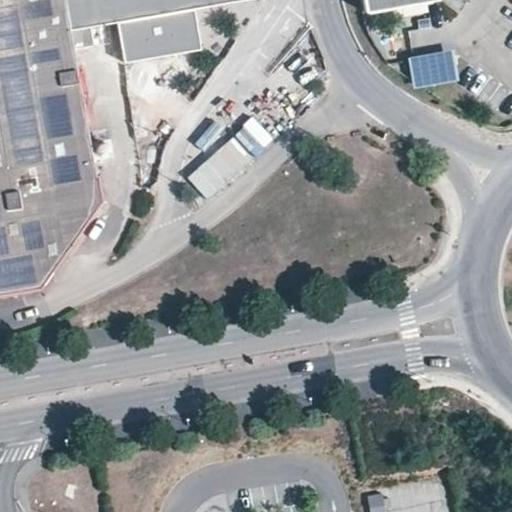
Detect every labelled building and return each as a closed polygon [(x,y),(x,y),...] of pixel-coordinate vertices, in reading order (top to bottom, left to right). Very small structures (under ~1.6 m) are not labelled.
[(0,0),(0,297),(41,290),(104,201),(99,175),(94,176),(92,164),(72,48),(92,45),(88,26),(115,21),(122,62),(199,49),(192,8),(239,0),(0,0)] [(361,0),(363,11),(426,0),(361,0)] [(412,64),(417,89),(457,82),(451,56),(412,64)] [(253,159),(234,138),(188,179),(208,200),(253,159)] [(100,159),(102,161),(104,162),(106,163),(108,163),(110,162),(112,161),(113,159),(114,156),(114,154),(113,152),(111,150),(109,149),(107,149),(105,149),(103,150),(101,152),(100,154),(100,156),(100,159)] [(370,511),(382,511),(381,495),(369,496),(370,511)]
